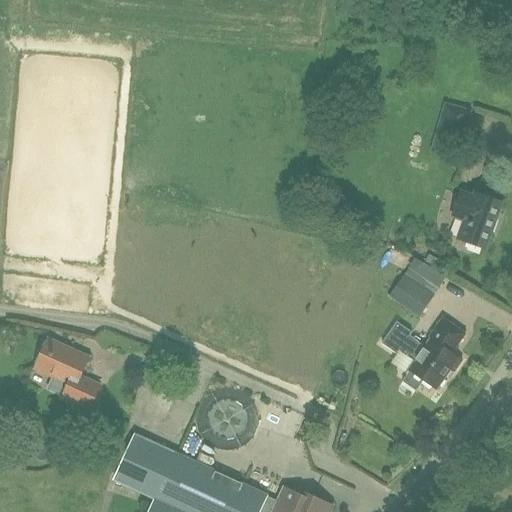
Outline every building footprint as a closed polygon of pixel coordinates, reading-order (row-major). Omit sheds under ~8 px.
[(459,147),(470,112),(446,105),(436,140),(459,147)] [(466,221),(459,239),(485,248),(501,204),(475,194),(474,198),(462,193),(453,216),(466,221)] [(333,203),(331,208),(339,212),(341,206),(333,203)] [(419,317),(434,296),(435,296),(439,289),(410,269),(405,277),(404,276),(389,297),(419,317)] [(396,321),(381,342),(396,352),(398,349),(415,361),(409,370),(411,371),(403,382),(415,390),(423,379),(437,389),(451,368),(454,370),(462,358),(451,351),(464,332),(442,317),(429,335),(431,337),(425,345),(408,334),(410,331),(396,321)] [(88,413),(99,388),(79,379),(88,360),(48,342),(35,372),(68,387),(62,401),(88,413)] [(137,433),(115,480),(157,499),(150,511),(332,511),(334,508),(298,491),(295,497),(283,491),(277,506),(266,501),(269,494),(137,433)]
